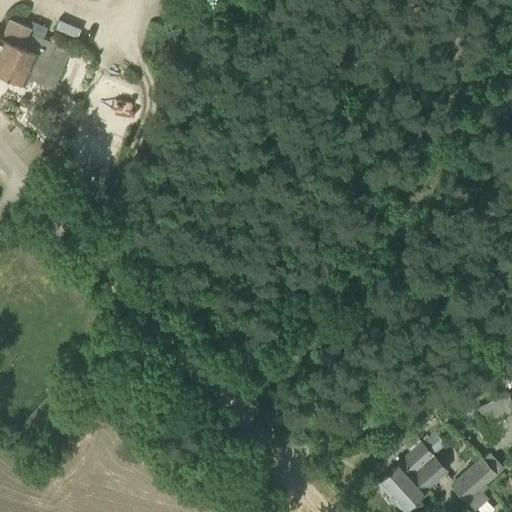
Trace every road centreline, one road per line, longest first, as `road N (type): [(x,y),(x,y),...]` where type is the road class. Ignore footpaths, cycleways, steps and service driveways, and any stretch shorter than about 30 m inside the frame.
road 1 (track): [(508,0),(463,92),(308,293),(236,412)]
road 2 (unclassified): [(327,511),(0,153)]
